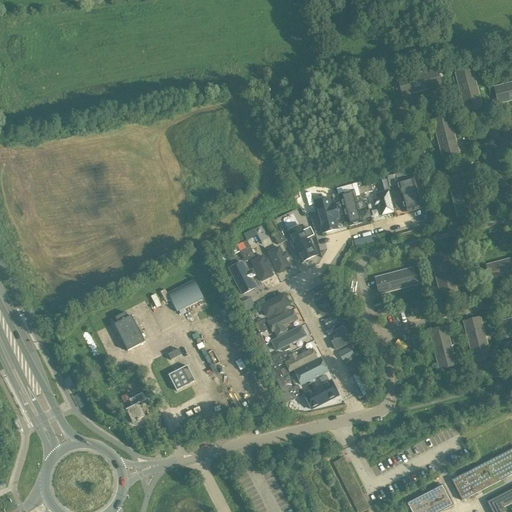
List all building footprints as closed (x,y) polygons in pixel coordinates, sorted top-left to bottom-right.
[(456,74),(456,76),(466,112),(481,108),(471,69),(456,74)] [(398,80),(402,96),(441,86),(437,70),(398,80)] [(498,104),(501,103),(511,100),(511,83),(494,88),(498,104)] [(459,155),(458,152),(449,116),(433,120),(443,159),(459,155)] [(396,175),(392,176),(393,179),(394,182),(414,177),(412,171),(412,170),(396,175)] [(457,217),(473,213),(463,174),(447,178),(457,217)] [(392,176),(387,177),(387,178),(388,181),(389,187),(395,185),(394,182),(393,179),(392,176)] [(367,183),(363,184),(364,187),(368,186),(376,184),(376,182),(380,181),(378,177),(367,181),(367,183)] [(380,181),(376,182),(376,184),(379,192),(390,189),(387,181),(387,179),(380,181)] [(417,208),(408,180),(396,184),(405,212),(417,208)] [(358,189),(359,195),(369,192),(368,186),(364,187),(363,188),(358,189)] [(292,195),(295,202),(313,194),(310,187),(292,195)] [(393,213),(388,191),(375,194),(381,216),(393,213)] [(349,194),(340,197),(347,225),(356,223),(349,194)] [(330,197),(313,201),(321,235),(339,230),(330,197)] [(285,232),(301,263),(316,256),(300,224),(285,232)] [(288,240),(283,230),(278,233),(273,235),(278,245),(288,240)] [(247,241),(230,250),(232,255),(240,252),(245,249),(250,247),(247,241)] [(250,247),(245,249),(240,252),(245,261),(255,256),(250,247)] [(280,247),(267,254),(278,275),(291,268),(280,247)] [(446,252),(430,256),(440,295),(456,291),(446,252)] [(263,254),(253,259),(264,282),(275,277),(263,254)] [(511,259),(486,266),(490,282),(511,276),(511,259)] [(254,287),(242,262),(231,267),(244,292),(254,287)] [(422,265),(415,267),(419,284),(426,282),(422,265)] [(418,283),(417,279),(414,267),(375,277),(379,293),(418,283)] [(184,286),(167,295),(177,313),(193,304),(203,299),(201,295),(194,281),(184,286)] [(322,285),(312,290),(315,295),(325,290),(322,285)] [(265,319),(292,305),(285,292),(259,306),(265,319)] [(251,298),(241,303),(246,311),(255,307),(251,298)] [(318,311),(329,306),(326,298),(315,304),(318,311)] [(301,323),(295,312),(269,326),(275,337),(301,323)] [(115,318),(118,324),(114,325),(128,352),(145,343),(131,316),(128,318),(125,313),(115,318)] [(329,329),(340,323),(335,315),(324,321),(329,329)] [(479,318),(464,322),(474,361),(489,357),(479,318)] [(269,329),(264,319),(255,325),(256,328),(259,334),(269,329)] [(511,336),(511,319),(501,322),(505,338),(511,336)] [(301,327),(271,341),(276,351),(306,337),(301,327)] [(439,370),(455,366),(445,327),(429,331),(439,370)] [(260,334),(254,337),(259,348),(265,345),(260,334)] [(265,345),(259,348),(268,366),(274,363),(271,357),(265,345)] [(298,355),(296,351),(289,355),(291,360),(285,363),(289,372),(321,357),(316,347),(298,355)] [(349,347),(338,353),(343,362),(354,356),(349,347)] [(179,350),(168,355),(171,361),(182,356),(179,350)] [(286,362),(281,352),(271,357),(274,363),(276,367),(278,366),(286,362)] [(328,373),(321,359),(294,372),(301,386),(328,373)] [(362,370),(358,362),(347,367),(351,375),(362,370)] [(274,363),(268,366),(276,380),(281,378),(289,373),(286,368),(280,371),(278,366),(276,367),(274,363)] [(187,366),(168,376),(176,392),(195,382),(187,366)] [(289,373),(281,378),(284,382),(290,379),(291,378),(291,376),(290,375),(289,373)] [(281,378),(276,380),(282,393),(288,390),(284,382),(281,378)] [(314,382),(306,386),(309,391),(303,393),(311,410),(339,396),(331,379),(316,386),(314,382)] [(303,395),(298,385),(288,390),(293,400),(303,395)] [(129,400),(133,407),(125,411),(132,424),(145,417),(138,404),(145,401),(142,394),(129,400)] [(343,456),(332,462),(342,480),(353,474),(343,456)] [(497,457),(451,481),(462,501),(508,477),(497,457)] [(436,489),(407,504),(410,511),(440,511),(453,506),(443,485),(436,489)] [(511,489),(487,503),(491,511),(505,511),(503,508),(511,503),(511,489)] [(364,507),(356,509),(357,511),(368,508),(366,501),(362,502),(364,507)]
